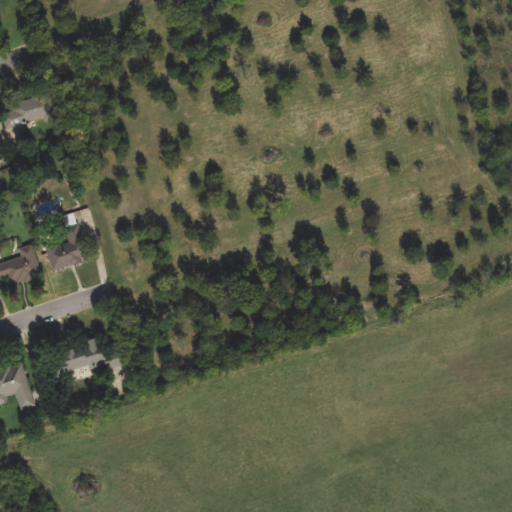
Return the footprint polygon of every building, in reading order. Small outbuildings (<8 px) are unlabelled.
[(7,130),(1,105),(48,92),(55,117),(7,130)] [(81,225),(90,262),(53,271),(47,245),(67,240),(65,229),(81,225)] [(0,281),(0,264),(21,259),(19,249),(34,245),(42,278),(12,285),(10,279),(0,281)] [(50,355),(101,340),(106,357),(119,353),(122,367),(108,371),(107,366),(57,380),(50,355)] [(0,368),(23,362),(36,407),(22,412),(17,396),(8,398),(10,405),(0,407),(0,368)]
